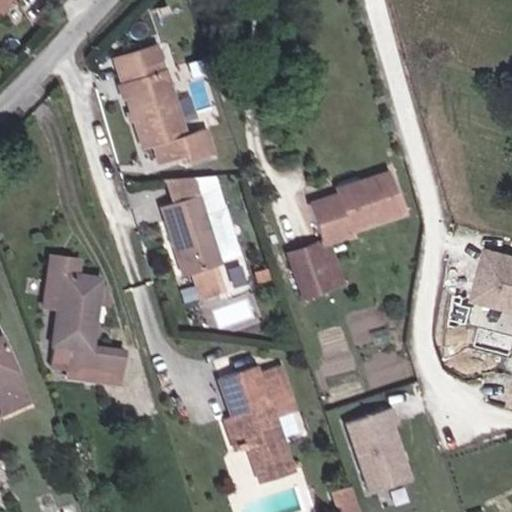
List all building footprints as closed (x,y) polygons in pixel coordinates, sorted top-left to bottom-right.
[(157,47),(111,60),(139,148),(151,146),(156,162),(184,154),(185,159),(208,152),(200,126),(184,131),(174,101),(163,66),(157,47)] [(163,66),(174,101),(187,97),(176,64),(163,66)] [(210,160),(208,152),(185,159),(188,166),(210,160)] [(362,190),(335,198),(333,192),(304,201),(318,243),(347,234),(345,227),(400,211),(389,172),(359,180),(362,190)] [(332,188),(333,192),(335,198),(362,190),(359,180),(332,188)] [(234,255),(221,208),(201,214),(196,196),(158,208),(178,275),(187,272),(195,296),(214,290),(207,266),(234,255)] [(294,298),(331,287),(318,243),(281,254),(294,298)] [(506,267),(508,260),(490,255),(488,262),(506,267)] [(511,260),(508,260),(506,267),(488,262),(478,304),(511,312),(511,260)] [(76,266),(63,264),(62,269),(48,268),(43,313),(57,314),(52,370),(72,373),(71,380),(118,386),(121,358),(90,355),(95,308),(105,310),(106,291),(98,290),(98,284),(75,281),(76,266)] [(29,417),(0,348),(0,421),(2,427),(29,417)] [(250,369),(219,378),(226,398),(235,395),(242,415),(231,418),(241,447),(252,443),(264,480),(295,470),(277,420),(293,415),(277,370),(253,378),(250,369)] [(398,463),(396,456),(399,455),(389,425),(394,424),(389,408),(344,423),(367,493),(407,480),(402,462),(398,463)] [(233,449),(241,447),(231,418),(223,421),(233,449)] [(356,511),(348,486),(331,492),(337,511),(356,511)]
